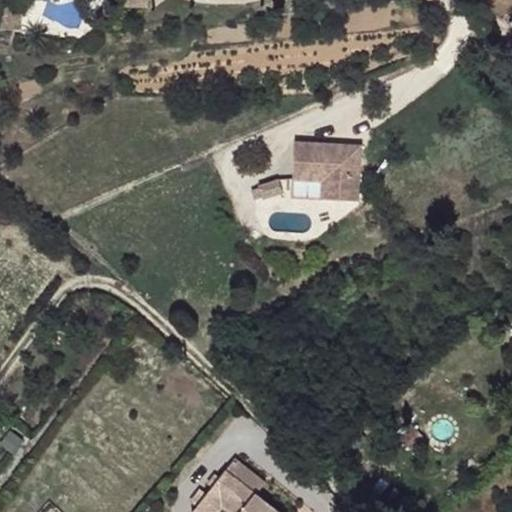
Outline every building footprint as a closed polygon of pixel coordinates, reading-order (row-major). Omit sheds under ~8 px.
[(24,0),(9,0),(11,22),(39,21),(37,6),(25,6),(24,0)] [(511,49),(503,39),(492,51),(510,70),(511,67),(511,49)] [(365,146),(299,140),(296,178),(325,181),(324,197),(360,201),(365,146)] [(325,181),(296,178),(294,195),(324,197),(325,181)] [(287,179),(261,183),(263,196),(289,191),(287,179)] [(232,458),(222,470),(253,494),(263,481),(232,458)] [(277,511),(253,494),(222,470),(190,511),(214,511),(220,505),(228,511),(277,511)]
